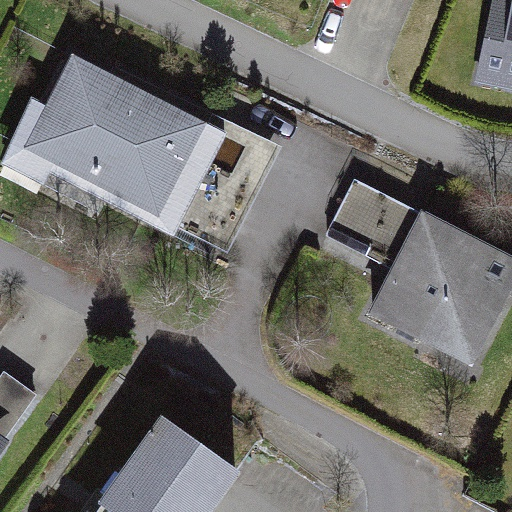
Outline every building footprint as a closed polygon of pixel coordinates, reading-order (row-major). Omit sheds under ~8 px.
[(511,0),(499,0),(478,91),(511,98),(511,0)] [(241,128),(88,55),(64,105),(44,96),(10,167),(57,189),(62,177),(189,237),(241,128)] [(391,259),(416,207),(364,182),(339,234),(391,259)] [(511,327),(511,253),(432,213),(379,318),(489,373),(511,327)] [(0,479),(25,444),(18,438),(44,401),(10,377),(0,391),(0,479)] [(229,511),(261,470),(184,412),(131,482),(124,477),(109,498),(122,507),(118,511),(229,511)]
